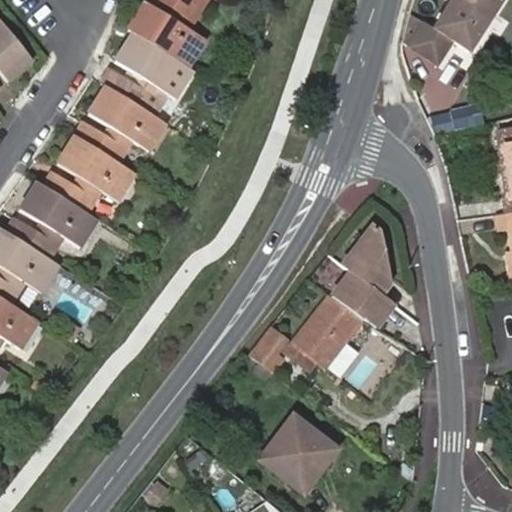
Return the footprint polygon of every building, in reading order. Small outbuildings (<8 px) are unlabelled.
[(139,12),(122,40),(126,42),(182,77),(198,50),(182,39),(194,18),(205,0),(145,0),(143,4),(163,18),(159,25),(139,12)] [(410,16),(401,44),(434,66),(451,42),(468,54),(501,0),(452,0),(432,31),(410,16)] [(0,76),(5,83),(30,63),(0,23),(0,76)] [(182,77),(126,42),(108,71),(128,83),(124,91),(104,78),(95,93),(99,95),(137,119),(150,97),(168,108),(186,79),(182,77)] [(158,131),(137,119),(99,95),(80,125),(102,139),(98,146),(76,132),(69,144),(113,171),(125,152),(139,161),(158,131)] [(508,209),(511,208),(511,128),(497,132),(504,170),(508,170),(511,189),(511,194),(505,195),(508,209)] [(113,171),(69,144),(51,173),(73,186),(68,194),(46,181),(38,194),(81,220),(93,199),(110,209),(128,181),(113,171)] [(81,220),(38,194),(32,189),(13,220),(35,233),(30,241),(9,227),(1,239),(45,266),(56,247),(73,258),(93,227),(81,220)] [(174,230),(183,215),(174,209),(166,224),(174,230)] [(394,223),(384,213),(341,269),(348,275),(377,296),(403,264),(394,223)] [(0,308),(6,312),(19,291),(35,301),(54,272),(45,266),(1,239),(0,238),(0,308)] [(329,301),(360,324),(371,330),(390,305),(377,296),(348,275),(329,301)] [(322,374),(360,324),(329,301),(326,298),(288,347),(322,374)] [(0,349),(16,359),(35,329),(6,312),(0,308),(0,349)] [(271,325),(247,357),(270,374),(283,357),(277,351),(287,338),(271,325)] [(261,462),(299,493),(322,463),(327,467),(338,452),(294,418),(261,462)]
